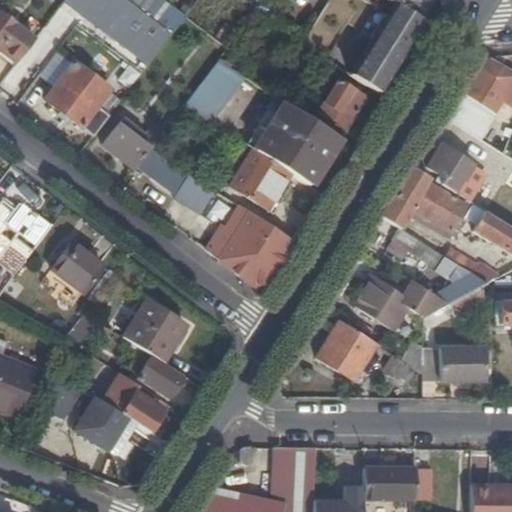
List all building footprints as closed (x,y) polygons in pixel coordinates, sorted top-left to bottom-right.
[(163,0),(65,0),(148,64),(185,16),(163,0)] [(324,59),(352,14),(330,0),(327,0),(301,44),(324,59)] [(330,0),(352,14),(377,30),(394,3),(389,0),(330,0)] [(349,75),(377,93),(393,66),(389,64),(391,60),(395,55),(396,53),(400,55),(422,19),(420,18),(431,1),(430,0),(389,0),(394,3),(377,30),(349,75)] [(20,57),(34,39),(0,13),(0,41),(20,57)] [(0,41),(0,54),(14,65),(20,57),(0,41)] [(395,55),(391,60),(396,63),(399,58),(395,55)] [(330,79),(337,67),(325,59),(317,71),(330,79)] [(243,77),(218,60),(183,105),(209,121),(243,77)] [(511,98),(511,74),(488,60),(478,68),(448,116),(478,135),(503,96),(510,101),(511,98)] [(93,135),(120,101),(108,92),(110,89),(73,62),(45,99),(93,135)] [(353,90),(355,86),(349,81),(346,86),(338,81),(318,112),(346,130),(366,99),(358,93),(353,90)] [(325,171),(344,142),(274,97),(245,144),(253,149),(290,173),(309,185),(319,168),(325,171)] [(296,110),(309,119),(314,110),(302,102),(296,110)] [(133,169),(149,147),(118,123),(101,144),(133,169)] [(494,168),(502,156),(480,142),(472,155),(494,168)] [(438,183),(459,197),(460,196),(463,191),(464,189),(459,186),(468,171),(472,174),(476,167),(440,145),(426,167),(442,176),(438,183)] [(150,149),(138,164),(152,174),(164,158),(150,149)] [(266,210),(290,173),(253,149),(229,186),(266,210)] [(379,217),(398,228),(400,230),(411,211),(429,221),(436,225),(450,233),(466,204),(429,184),(431,179),(412,167),(379,217)] [(199,206),(210,188),(187,173),(176,191),(199,206)] [(474,197),(463,191),(460,196),(471,203),(474,197)] [(32,202),(26,210),(39,219),(45,212),(32,202)] [(3,252),(21,266),(51,228),(39,219),(26,210),(19,204),(4,223),(18,234),(3,252)] [(222,225),(204,248),(253,285),(269,282),(294,242),(237,205),(232,213),(235,215),(226,228),(222,225)] [(511,255),(511,230),(472,205),(467,215),(472,219),(467,228),(511,255)] [(436,225),(429,221),(427,226),(433,229),(436,225)] [(438,269),(445,258),(400,230),(398,228),(391,239),(438,269)] [(83,294),(103,268),(71,244),(51,269),(83,294)] [(471,274),(487,284),(498,278),(451,248),(445,258),(471,274)] [(442,291),(450,305),(481,287),(485,285),(487,284),(471,274),(460,281),(454,285),(442,291)] [(354,305),(361,311),(381,281),(374,276),(354,305)] [(423,319),(439,300),(429,294),(423,290),(410,282),(402,295),(381,281),(361,311),(390,331),(405,308),(423,319)] [(450,305),(448,306),(454,318),(485,302),(481,287),(450,305)] [(146,302),(123,338),(152,356),(162,362),(185,327),(146,302)] [(511,303),(501,303),(501,307),(501,313),(501,332),(509,332),(510,327),(511,326),(511,303)] [(65,340),(77,347),(98,322),(86,315),(65,340)] [(342,322),(339,320),(315,358),(339,373),(341,370),(352,377),(374,344),(342,322)] [(415,371),(422,376),(422,351),(411,343),(400,361),(415,371)] [(421,384),(486,381),(485,347),(422,351),(422,376),(421,384)] [(169,398),(182,375),(162,362),(152,356),(138,378),(169,398)] [(407,382),(415,371),(400,361),(391,356),(383,369),(402,382),(407,382)] [(0,409),(14,415),(30,374),(0,361),(0,409)] [(65,377),(49,367),(35,406),(51,412),(65,377)] [(130,419),(150,432),(164,410),(135,391),(138,386),(117,373),(100,400),(120,413),(130,419)] [(114,444),(130,419),(120,413),(100,400),(96,397),(74,431),(100,448),(104,442),(108,441),(114,444)] [(244,448),(240,450),(240,462),(252,462),(253,448),(244,448)] [(286,506),(289,448),(273,448),(269,502),(286,506)] [(311,511),(315,449),(289,448),(286,506),(285,511),(311,511)] [(363,468),(362,496),(415,497),(415,470),(363,468)] [(415,470),(415,497),(415,501),(430,500),(430,470),(415,470)] [(220,472),(209,491),(245,498),(246,482),(237,481),(238,474),(220,472)] [(470,511),(511,511),(511,488),(491,488),(491,485),(471,485),(470,511)] [(285,511),(286,506),(269,502),(245,498),(209,491),(194,511),(285,511)]
